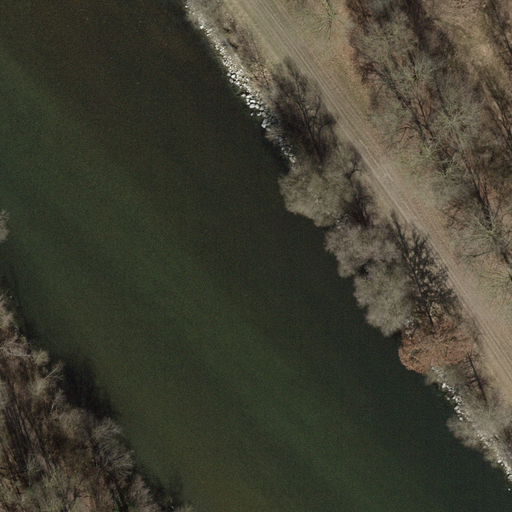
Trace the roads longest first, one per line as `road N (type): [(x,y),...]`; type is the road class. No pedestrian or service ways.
road 1 (track): [(229,0),(511,402)]
road 2 (track): [(0,386),(88,511)]
